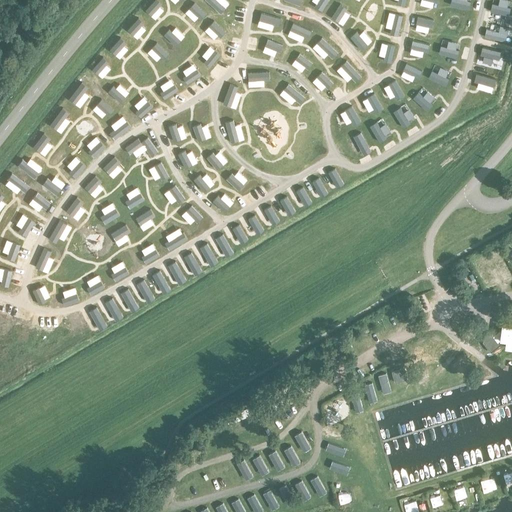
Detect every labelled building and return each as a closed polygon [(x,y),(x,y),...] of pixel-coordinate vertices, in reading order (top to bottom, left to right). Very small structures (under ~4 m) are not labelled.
[(155,0),(147,10),(152,15),(162,3),(158,0),(155,0)] [(217,0),(206,0),(220,13),(226,7),(217,0)] [(322,11),(328,0),(318,0),(314,7),(322,11)] [(467,0),(451,0),(450,5),(469,9),(471,1),(467,0)] [(195,2),(190,8),(201,19),(207,13),(195,2)] [(492,3),(490,11),(509,16),(511,7),(492,3)] [(348,8),(340,4),(331,17),(339,22),(348,8)] [(278,26),(281,18),(261,13),(259,21),(278,26)] [(398,37),(403,15),(395,13),(390,35),(398,37)] [(434,21),(418,16),(416,23),(432,28),(434,21)] [(128,29),(133,34),(143,23),(138,18),(128,29)] [(215,20),(209,25),(221,36),(227,31),(215,20)] [(312,30),(293,23),(290,30),(308,38),(312,30)] [(447,25),(445,31),(465,35),(466,29),(447,25)] [(165,34),(176,45),(181,39),(170,29),(165,34)] [(486,29),(484,37),(506,42),(508,34),(486,29)] [(357,31),(350,37),(362,50),(368,45),(357,31)] [(111,49),(116,54),(126,42),(121,37),(111,49)] [(338,51),(322,37),(316,44),(332,58),(338,51)] [(283,44),(268,38),(265,46),(280,52),(283,44)] [(430,44),(413,40),(411,48),(428,52),(430,44)] [(157,42),(152,47),(163,57),(168,52),(157,42)] [(391,62),(396,45),(388,43),(383,60),(391,62)] [(441,46),(439,54),(457,58),(459,50),(441,46)] [(499,59),(501,51),(482,47),(480,55),(499,59)] [(215,50),(204,61),(210,67),(222,55),(215,50)] [(312,62),(300,53),(295,59),(308,68),(312,62)] [(93,68),(99,73),(108,62),(103,57),(93,68)] [(361,76),(347,60),(341,66),(356,81),(361,76)] [(421,71),(406,64),(403,71),(417,78),(421,71)] [(197,68),(183,76),(187,83),(201,75),(197,68)] [(449,78),(432,70),(429,77),(446,85),(449,78)] [(269,71),(248,72),(248,81),(270,80),(269,71)] [(333,82),(322,71),(316,77),(328,88),(333,82)] [(494,87),(496,79),(476,73),(474,82),(494,87)] [(397,80),(389,84),(397,99),(404,95),(397,80)] [(88,87),(82,82),(69,100),(75,104),(88,87)] [(238,86),(230,83),(223,104),(231,107),(238,86)] [(305,96),(289,83),(283,89),(300,103),(305,96)] [(174,84),(161,92),(164,98),(178,90),(174,84)] [(125,96),(114,86),(109,92),(121,101),(125,96)] [(415,98),(427,110),(432,105),(420,93),(415,98)] [(375,94),(368,97),(376,112),(383,108),(375,94)] [(114,110),(102,99),(96,105),(108,116),(114,110)] [(148,101),(136,111),(141,117),(153,107),(148,101)] [(354,125),(361,122),(352,106),(346,110),(354,125)] [(69,112),(63,107),(50,124),(57,129),(69,112)] [(402,128),(410,123),(402,108),(394,113),(402,128)] [(132,127),(127,120),(110,133),(114,140),(132,127)] [(233,120),(225,122),(231,143),(239,141),(233,120)] [(176,123),(169,126),(174,141),(181,139),(176,123)] [(201,123),(193,126),(198,141),(206,139),(201,123)] [(387,139),(378,123),(371,126),(380,142),(387,139)] [(365,156),(372,152),(361,132),(354,136),(365,156)] [(44,133),(33,147),(40,152),(51,138),(44,133)] [(148,137),(141,142),(143,145),(152,156),(159,151),(148,137)] [(141,142),(138,138),(125,147),(130,154),(143,145),(141,142)] [(94,158),(106,147),(100,141),(88,152),(94,158)] [(185,150),(178,153),(185,168),(192,165),(185,150)] [(213,152),(207,157),(217,170),(223,164),(213,152)] [(121,162),(115,156),(103,168),(109,174),(121,162)] [(22,159),(17,165),(34,178),(39,171),(22,159)] [(75,178),(86,165),(80,160),(69,172),(75,178)] [(169,176),(161,161),(154,165),(162,180),(169,176)] [(337,188),(344,184),(335,168),(328,172),(337,188)] [(29,186),(11,172),(6,179),(24,192),(29,186)] [(232,173),(226,179),(237,190),(243,184),(232,173)] [(102,181),(95,175),(84,187),(90,193),(102,181)] [(200,175),(194,179),(204,192),(210,187),(200,175)] [(48,178),(43,184),(57,195),(62,189),(48,178)] [(328,193),(319,178),(312,182),(321,197),(328,193)] [(185,197),(176,185),(168,190),(178,203),(185,197)] [(312,202),(303,187),(296,191),(305,206),(312,202)] [(51,202),(37,192),(32,198),(46,209),(51,202)] [(125,201),(130,208),(145,200),(140,192),(125,201)] [(218,195),(213,201),(224,212),(230,206),(218,195)] [(295,212),(287,196),(280,200),(288,216),(295,212)] [(84,202),(77,197),(66,211),(73,216),(84,202)] [(203,216),(192,205),(186,211),(197,222),(203,216)] [(280,221),(271,206),(264,210),(273,225),(280,221)] [(105,224),(120,215),(115,207),(100,217),(105,224)] [(151,208),(136,218),(140,225),(155,216),(151,208)] [(263,230),(255,215),(248,219),(257,234),(263,230)] [(25,236),(34,222),(27,217),(18,232),(25,236)] [(67,223),(60,219),(49,239),(56,243),(67,223)] [(126,224),(111,233),(116,241),(130,231),(126,224)] [(248,239),(239,225),(232,228),(241,243),(248,239)] [(169,250),(188,239),(183,232),(165,243),(169,250)] [(234,253),(223,234),(216,238),(226,257),(234,253)] [(14,261),(20,245),(11,242),(5,258),(14,261)] [(218,262),(207,243),(200,247),(210,266),(218,262)] [(52,251),(44,247),(35,267),(42,270),(52,251)] [(146,263),(159,255),(155,248),(141,256),(146,263)] [(202,271),(192,252),(184,256),(195,275),(202,271)] [(186,280),(176,261),(168,265),(179,284),(186,280)] [(115,281),(129,273),(125,266),(111,274),(115,281)] [(0,286),(8,288),(12,271),(3,269),(0,282),(0,286)] [(171,289),(160,270),(152,275),(163,293),(171,289)] [(489,270),(482,273),(485,279),(492,276),(489,270)] [(90,295),(105,288),(101,280),(86,288),(90,295)] [(155,299),(144,280),(137,284),(148,303),(155,299)] [(40,287),(32,290),(39,305),(47,302),(40,287)] [(139,308),(128,289),(121,293),(132,312),(139,308)] [(64,306),(79,301),(76,293),(61,298),(64,306)] [(123,316),(113,298),(105,302),(116,320),(123,316)] [(107,325),(97,307),(89,311),(100,330),(107,325)] [(507,340),(506,347),(511,347),(511,325),(508,325),(502,329),(502,332),(499,332),(494,336),(492,334),(491,335),(485,335),(484,340),(483,341),(491,352),(501,345),(498,342),(501,340),(507,340)] [(381,344),(389,341),(387,335),(379,339),(381,344)] [(412,378),(421,375),(417,364),(408,367),(412,378)] [(396,382),(406,379),(403,369),(393,372),(396,382)] [(371,399),(381,395),(376,383),(366,387),(371,399)] [(354,397),(343,401),(347,411),(358,407),(354,397)] [(337,427),(337,413),(324,413),(325,428),(337,427)] [(325,458),(336,455),(332,442),(321,446),(325,458)] [(229,457),(231,464),(247,460),(245,453),(229,457)] [(182,467),(185,483),(193,481),(191,475),(193,475),(191,465),(182,467)] [(213,476),(222,472),(219,465),(210,469),(213,476)] [(342,467),(330,469),(333,481),(345,478),(342,467)] [(501,485),(511,484),(511,473),(500,475),(501,485)] [(484,477),(473,481),(477,491),(488,488),(484,477)] [(448,487),(453,501),(465,497),(460,483),(448,487)] [(163,496),(173,492),(169,484),(160,488),(163,496)] [(334,493),(336,504),(348,502),(346,490),(334,493)] [(423,494),(427,505),(439,500),(435,490),(423,494)]
